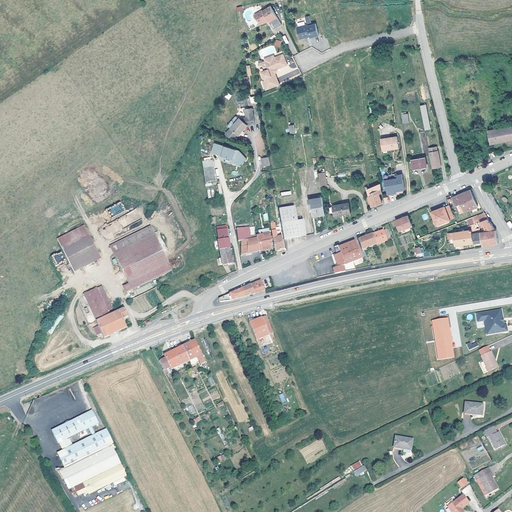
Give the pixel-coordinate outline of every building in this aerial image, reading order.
[(258,6),(250,11),(255,19),(256,19),(260,17),(263,15),(264,16),(269,24),(277,19),(265,1),(257,6),(258,6)] [(302,19),(292,22),(295,34),(301,32),(302,31),(305,30),(305,31),(306,32),(314,30),(311,19),(306,20),(304,14),(301,15),(302,19)] [(257,75),(260,84),(274,79),(270,68),(269,67),(271,63),(273,62),(282,59),(279,50),(270,54),(270,51),(260,55),(261,57),(254,59),(260,75),(257,75)] [(422,100),(417,101),(421,126),(426,125),(422,100)] [(243,120),(250,119),(249,112),(235,114),(232,112),(225,120),(224,122),(226,125),(221,130),(225,133),(230,134),(233,130),(234,131),(243,120)] [(511,138),(511,125),(489,130),(491,144),(511,138)] [(376,136),(378,147),(395,145),(393,133),(376,136)] [(434,141),(425,143),(425,147),(428,161),(437,159),(434,141)] [(210,145),(208,155),(231,159),(237,166),(244,159),(235,151),(210,145)] [(410,164),(413,164),(422,162),(421,153),(408,156),(410,164)] [(261,158),(262,166),(269,166),(269,157),(261,158)] [(209,164),(199,165),(201,179),(211,177),(209,164)] [(320,167),(313,169),(316,184),(323,183),(320,167)] [(393,175),(387,176),(386,171),(379,172),(382,191),(390,190),(389,188),(400,186),(397,171),(392,172),(393,175)] [(375,192),(378,192),(377,185),(377,181),(363,185),(364,190),(367,202),(377,199),(375,192)] [(458,203),(461,209),(473,203),(466,187),(458,191),(449,195),(452,202),(455,201),(456,203),(458,203)] [(310,213),(320,211),(318,201),(317,193),(303,195),(304,202),(308,201),(308,204),(310,213)] [(339,200),(327,203),(328,209),(329,212),(341,209),(339,200)] [(445,202),(440,204),(445,217),(451,214),(445,202)] [(274,206),(276,219),(293,216),(291,203),(274,206)] [(445,217),(440,204),(428,209),(433,222),(445,217)] [(484,216),(480,210),(473,213),(475,219),(484,216)] [(408,222),(404,212),(398,215),(392,218),(396,227),(400,226),(402,225),(408,222)] [(294,216),(293,216),(276,219),(277,224),(279,234),(302,230),(299,216),(295,217),(294,217),(294,216)] [(487,220),(484,216),(475,219),(473,220),(475,225),(479,224),(480,229),(492,228),(487,220)] [(109,249),(110,252),(114,260),(154,240),(145,221),(134,226),(128,230),(105,241),(109,249)] [(476,240),(478,240),(476,229),(472,230),(471,221),(467,222),(467,227),(470,240),(476,239),(476,240)] [(234,237),(243,236),(245,222),(244,222),(236,222),(236,223),(233,223),(234,237)] [(213,225),(216,246),(225,244),(223,224),(213,225)] [(266,226),(266,224),(263,225),(264,229),(251,231),(253,246),(269,244),(266,226)] [(271,232),(270,226),(266,226),(269,244),(269,246),(278,245),(276,231),(271,232)] [(359,248),(361,248),(361,247),(361,246),(383,238),(383,236),(384,236),(383,234),(382,234),(379,227),(368,231),(354,236),(359,248)] [(470,240),(467,227),(465,227),(450,229),(445,231),(445,235),(450,235),(451,242),(460,241),(470,240)] [(476,229),(478,240),(478,243),(483,242),(491,241),(494,240),(492,228),(480,229),(476,229)] [(253,246),(251,231),(248,232),(249,236),(243,236),(243,238),(242,239),(243,249),(253,246)] [(65,263),(93,250),(84,232),(57,246),(65,263)] [(335,244),(334,242),(330,244),(331,246),(333,252),(331,253),(335,264),(330,265),(331,271),(341,268),(340,262),(358,255),(351,238),(346,240),(335,244)] [(154,240),(114,260),(125,281),(119,283),(122,289),(168,267),(154,240)] [(216,246),(216,251),(218,261),(227,259),(225,247),(225,244),(216,246)] [(95,255),(93,250),(65,263),(68,268),(95,255)] [(246,292),(261,288),(258,278),(246,283),(227,291),(229,297),(246,292)] [(89,314),(103,307),(96,294),(100,292),(96,282),(78,291),(89,314)] [(107,305),(100,292),(96,294),(103,307),(107,305)] [(499,303),(475,307),(476,316),(483,314),(489,313),(490,319),(484,320),(486,328),(506,325),(505,318),(502,318),(501,315),(500,316),(500,312),(501,312),(499,303)] [(96,329),(99,334),(121,323),(117,314),(123,311),(120,304),(105,311),(91,318),(93,322),(96,329)] [(91,318),(105,311),(103,307),(89,314),(91,318)] [(270,330),(262,313),(258,314),(246,320),(253,337),(265,332),(270,330)] [(431,320),(437,360),(455,357),(448,317),(431,320)] [(96,329),(93,322),(88,324),(91,331),(96,329)] [(198,361),(199,361),(202,359),(192,337),(179,343),(187,357),(194,353),(196,358),(198,361)] [(489,345),(487,339),(479,343),(484,354),(488,353),(493,350),(490,345),(489,345)] [(187,357),(179,343),(161,351),(163,355),(156,358),(161,366),(160,366),(162,371),(165,369),(164,366),(167,364),(169,366),(187,357)] [(488,356),(489,356),(488,353),(484,354),(478,357),(483,367),(491,364),(488,356)] [(459,401),(458,411),(470,412),(476,413),(477,403),(459,401)] [(187,407),(189,414),(196,412),(193,405),(187,407)] [(74,492),(82,488),(84,491),(121,473),(119,468),(116,462),(109,448),(111,447),(102,427),(101,428),(100,426),(97,428),(97,429),(92,432),(88,424),(95,420),(88,408),(48,428),(54,439),(55,439),(59,448),(53,451),(60,464),(53,468),(64,486),(66,485),(68,488),(71,487),(74,492)] [(493,427),(484,432),(487,438),(490,437),(496,450),(506,445),(499,432),(497,433),(493,427)] [(224,445),(227,444),(219,428),(216,429),(224,445)] [(401,428),(399,438),(411,440),(415,441),(417,431),(401,428)] [(353,470),(362,465),(359,460),(350,466),(353,470)] [(494,486),(488,474),(489,474),(484,464),(472,470),(483,491),(494,486)] [(356,476),(367,470),(364,465),(353,471),(356,476)] [(472,470),(469,472),(479,493),(483,491),(472,470)] [(457,482),(462,488),(468,483),(463,477),(457,482)] [(457,492),(442,504),(448,511),(454,511),(458,509),(455,506),(463,499),(457,492)]
